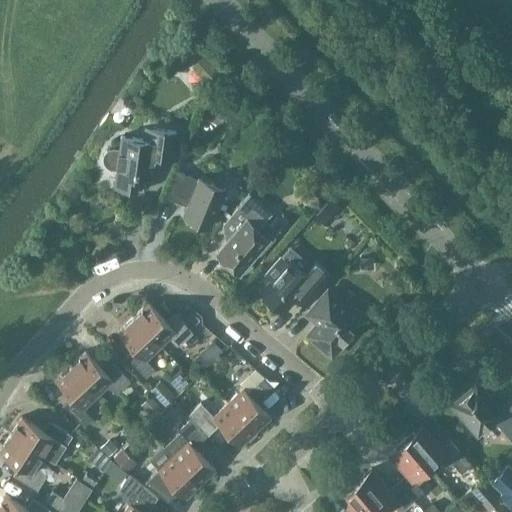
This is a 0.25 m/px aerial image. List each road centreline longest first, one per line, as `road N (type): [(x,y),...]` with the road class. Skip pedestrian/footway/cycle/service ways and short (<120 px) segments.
road 1 (residential): [(0,397),(83,296),(141,271),(185,281),(339,410)]
road 2 (tertiary): [(483,285),(218,0)]
road 3 (residential): [(339,410),(483,285)]
